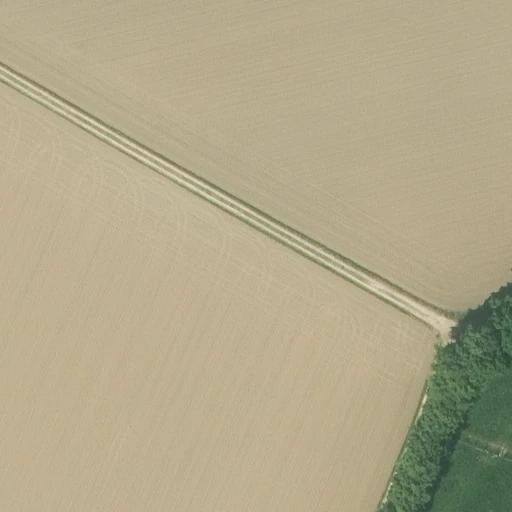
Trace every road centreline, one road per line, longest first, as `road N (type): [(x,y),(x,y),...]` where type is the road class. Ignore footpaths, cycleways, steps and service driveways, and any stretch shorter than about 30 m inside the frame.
road 1 (track): [(0,79),(455,337)]
road 2 (track): [(455,337),(380,511)]
